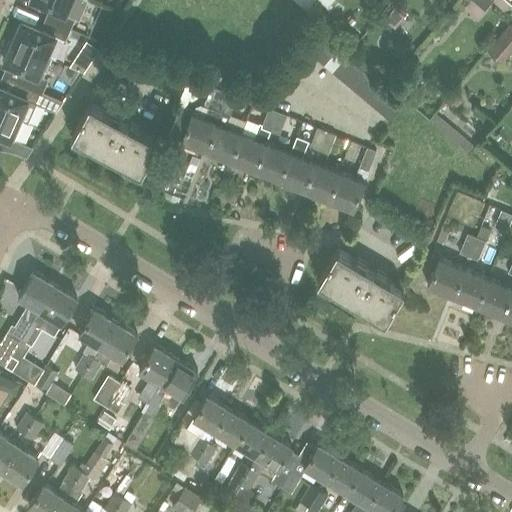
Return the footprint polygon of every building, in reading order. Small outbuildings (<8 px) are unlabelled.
[(37,0),(51,6),(47,17),(70,27),(75,15),(65,11),(70,0),(37,0)] [(396,0),(393,0),(382,13),(383,14),(395,24),(396,25),(408,10),(396,0)] [(65,38),(70,27),(47,17),(42,28),(22,19),(13,39),(46,54),(51,56),(55,58),(64,38),(65,38)] [(501,60),(511,47),(511,21),(487,48),(501,60)] [(300,41),(308,49),(322,33),(313,25),(300,41)] [(308,49),(317,56),(330,40),(322,33),(308,49)] [(51,56),(46,54),(13,39),(4,60),(24,69),(19,79),(42,90),(47,78),(42,76),(51,56)] [(99,47),(89,40),(72,65),(83,70),(99,47)] [(317,56),(325,63),(338,47),(330,40),(317,56)] [(325,63),(334,70),(347,54),(338,47),(325,63)] [(342,77),(355,61),(347,54),(334,70),(342,77)] [(364,68),(355,61),(342,77),(350,84),(364,68)] [(81,71),(67,64),(58,84),(69,89),(81,71)] [(372,75),(364,68),(350,84),(358,91),(372,75)] [(380,82),(372,75),(358,91),(366,98),(380,82)] [(0,84),(0,108),(19,117),(19,116),(23,118),(28,120),(42,90),(19,79),(14,90),(0,84)] [(388,89),(380,82),(366,98),(374,105),(388,89)] [(207,149),(218,120),(223,107),(230,90),(229,89),(220,88),(213,106),(210,105),(206,115),(179,105),(167,134),(207,149)] [(374,105),(383,112),(396,96),(388,89),(374,105)] [(230,90),(223,107),(231,110),(245,116),(251,99),(230,90)] [(391,119),(405,103),(396,96),(383,112),(391,119)] [(141,170),(158,137),(89,101),(72,134),(141,170)] [(231,159),(256,168),(267,140),(267,139),(271,128),(280,132),(288,112),(269,105),(263,122),(260,121),(255,135),(243,130),(231,159)] [(218,120),(207,149),(231,159),(243,130),(226,123),(231,110),(223,107),(218,120)] [(15,149),(26,154),(31,146),(14,139),(23,118),(19,116),(19,117),(0,108),(0,133),(2,134),(0,140),(0,146),(15,150),(15,149)] [(336,132),(317,125),(310,144),(328,152),(336,132)] [(280,178),(305,188),(316,159),(303,154),(310,138),(297,133),(291,149),(292,149),(280,178)] [(292,149),(291,149),(267,140),(256,168),(280,178),(292,149)] [(369,168),(377,148),(367,145),(359,164),(369,168)] [(305,188),(329,197),(340,169),(316,159),(305,188)] [(353,207),(365,179),(340,169),(329,197),(353,207)] [(225,174),(227,189),(238,187),(236,172),(225,174)] [(468,255),(475,236),(468,232),(460,252),(468,255)] [(475,236),(468,255),(477,259),(485,240),(475,236)] [(384,317),(403,286),(336,246),(317,277),(384,317)] [(452,293),(463,264),(439,254),(427,282),(452,293)] [(488,275),(463,264),(452,293),(476,303),(488,275)] [(22,335),(33,318),(44,299),(55,281),(34,268),(18,294),(31,302),(14,329),(12,327),(2,342),(0,341),(0,360),(4,363),(22,335)] [(476,303),(501,313),(511,285),(511,284),(488,275),(476,303)] [(77,294),(55,281),(44,299),(33,318),(22,335),(31,340),(42,324),(54,331),(77,294)] [(511,285),(501,313),(511,317),(511,285)] [(83,371),(99,343),(107,330),(115,317),(93,304),(77,330),(90,338),(83,350),(84,351),(75,367),(83,371)] [(112,351),(120,356),(136,330),(115,317),(107,330),(99,343),(83,371),(92,377),(102,360),(106,363),(110,355),(112,351)] [(154,341),(138,367),(150,374),(143,386),(145,387),(135,404),(143,409),(176,354),(154,341)] [(5,364),(12,369),(19,358),(11,354),(5,364)] [(168,385),(181,393),(197,367),(176,354),(143,409),(152,414),(163,397),(162,397),(168,385)] [(58,370),(47,364),(35,384),(46,390),(58,370)] [(94,398),(104,404),(119,380),(108,374),(94,398)] [(131,388),(119,380),(104,404),(116,412),(131,388)] [(189,450),(197,456),(207,439),(214,428),(228,404),(207,391),(192,415),(186,425),(199,433),(189,450)] [(223,434),(235,441),(250,417),(228,404),(214,428),(223,434)] [(143,409),(137,419),(147,424),(153,415),(152,414),(143,409)] [(24,432),(35,415),(26,410),(16,427),(24,432)] [(35,415),(24,432),(33,438),(44,421),(35,415)] [(271,430),(250,417),(235,441),(257,454),(271,430)] [(18,441),(0,429),(0,465),(1,466),(18,441)] [(293,443),(271,430),(257,454),(278,467),(293,443)] [(74,443),(63,436),(49,457),(60,464),(74,443)] [(206,461),(216,445),(207,439),(197,456),(206,461)] [(304,464),(325,476),(339,453),(318,440),(304,464)] [(39,455),(18,441),(1,466),(23,480),(39,455)] [(360,466),(339,453),(325,476),(346,489),(360,466)] [(240,482),(250,465),(241,460),(231,477),(240,482)] [(75,461),(63,478),(64,478),(57,488),(45,480),(30,503),(44,511),(53,511),(83,467),(75,461)] [(250,465),(240,482),(248,487),(259,471),(250,465)] [(361,511),(368,502),(367,502),(381,478),(360,466),(346,489),(359,497),(350,511),(361,511)] [(53,511),(82,511),(86,507),(76,500),(83,489),(82,488),(92,473),(83,467),(53,511)] [(367,502),(368,502),(383,511),(389,511),(402,491),(381,478),(367,502)] [(301,499),(309,504),(319,488),(311,483),(301,499)] [(327,493),(319,488),(309,504),(317,509),(327,493)] [(112,511),(123,496),(115,491),(104,507),(112,511)] [(123,511),(131,501),(123,496),(112,511),(123,511)]
